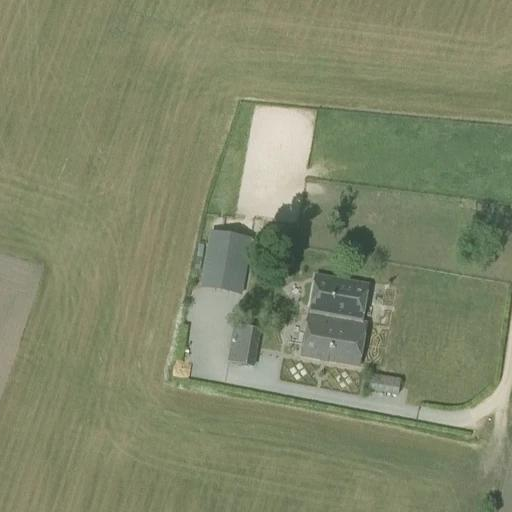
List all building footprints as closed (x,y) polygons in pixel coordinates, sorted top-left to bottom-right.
[(251,241),(209,233),(204,265),(245,272),(251,241)] [(310,315),(363,323),(369,285),(317,276),(310,315)] [(367,324),(363,323),(310,315),(303,357),(359,367),(367,324)] [(259,331),(233,327),(226,364),(253,369),(259,331)] [(399,388),(400,378),(371,375),(370,385),(399,388)]
